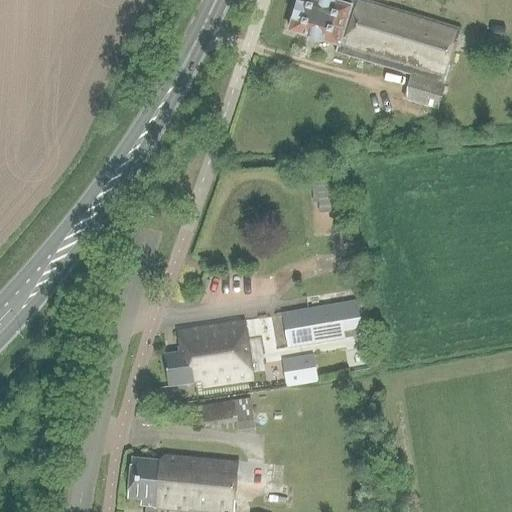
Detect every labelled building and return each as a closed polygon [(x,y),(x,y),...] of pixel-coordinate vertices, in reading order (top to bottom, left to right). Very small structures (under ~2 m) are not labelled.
[(410,75),(403,99),(437,109),(461,29),(364,0),(351,0),(349,7),(325,0),(298,0),(289,31),(338,46),(336,53),(410,75)] [(329,181),(311,182),(313,204),(318,203),(319,213),(319,214),(321,214),(330,213),(329,181)] [(288,349),(362,336),(356,302),(283,314),(288,349)] [(203,386),(252,378),(243,323),(177,333),(180,354),(164,356),(169,388),(202,382),(203,386)] [(288,387),(317,381),(312,355),(283,360),(288,387)] [(250,399),(247,400),(234,402),(234,401),(201,406),(204,428),(236,423),(237,432),(254,429),(250,399)] [(155,511),(156,510),(179,511),(233,511),(238,462),(168,454),(159,461),(131,459),(127,499),(140,500),(140,506),(145,507),(144,511),(155,511)]
